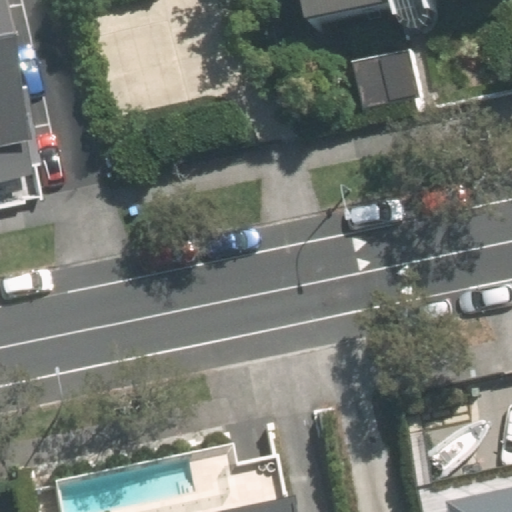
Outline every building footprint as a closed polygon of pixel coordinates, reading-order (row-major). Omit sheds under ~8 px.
[(0,0),(0,166),(56,155),(23,0),(0,0)] [(315,0),(320,20),(418,0),(315,0)] [(234,41),(109,64),(123,139),(248,116),(234,41)] [(511,511),(511,479),(454,492),(458,511),(511,511)] [(210,511),(266,511),(264,501),(210,511)]
